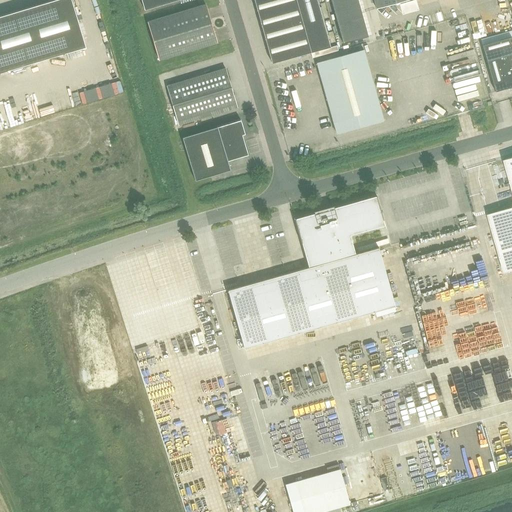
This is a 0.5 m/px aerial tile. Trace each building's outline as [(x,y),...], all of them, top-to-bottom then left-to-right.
[(0,72),(86,47),(72,0),(53,0),(0,16),(0,72)] [(178,0),(141,0),(145,10),(178,0)] [(254,0),(272,63),(331,47),(317,0),(254,0)] [(331,0),(343,43),(368,36),(358,0),(331,0)] [(374,0),(377,9),(407,0),(374,0)] [(148,22),(159,60),(217,43),(206,4),(148,22)] [(504,26),(511,24),(511,21),(510,15),(502,18),(504,26)] [(511,36),(483,45),(496,91),(508,88),(509,89),(509,88),(511,87),(511,36)] [(364,50),(317,63),(337,133),(384,120),(364,50)] [(225,68),(167,85),(179,125),(237,107),(225,68)] [(217,127),(182,137),(195,180),(230,170),(230,171),(231,171),(228,161),(248,155),(242,135),(245,134),(241,120),(218,127),(218,126),(217,126),(217,127)] [(511,187),(511,207),(488,214),(504,273),(511,270),(511,157),(504,160),(511,187)] [(385,226),(377,196),(295,219),(309,267),(228,290),(244,349),(395,306),(379,248),(356,254),(351,235),(385,226)] [(180,246),(120,261),(113,271),(135,357),(180,346),(187,336),(189,341),(191,342),(195,337),(194,333),(198,327),(202,326),(207,330),(202,337),(213,334),(212,329),(208,326),(210,323),(203,296),(195,298),(194,294),(200,293),(198,283),(191,285),(187,270),(195,268),(193,263),(185,265),(180,246)] [(85,307),(0,344),(0,463),(21,511),(115,511),(165,491),(85,307)] [(271,372),(259,376),(267,400),(279,396),(271,372)] [(161,379),(150,381),(152,392),(164,389),(161,379)] [(395,404),(399,421),(407,419),(403,402),(395,404)] [(489,425),(440,432),(447,481),(470,477),(470,474),(495,470),(489,425)] [(328,473),(286,484),(293,511),(320,511),(349,504),(340,469),(339,464),(326,468),(328,473)] [(189,511),(194,509),(190,500),(185,503),(189,511)]
